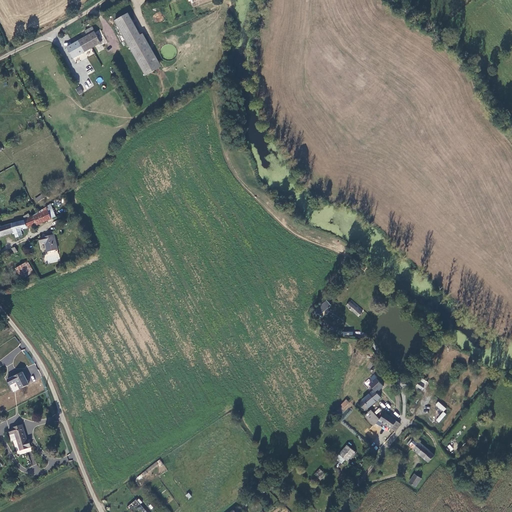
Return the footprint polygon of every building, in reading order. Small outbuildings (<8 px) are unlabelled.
[(116,23),(146,77),(159,70),(129,15),(116,23)] [(101,44),(95,33),(92,27),(85,31),(88,37),(68,48),(74,59),(101,44)] [(80,86),(75,89),(79,95),(83,92),(80,86)] [(47,197),(45,194),(36,199),(38,203),(47,197)] [(34,218),(37,225),(38,227),(52,220),(48,211),(34,218)] [(14,234),(16,239),(23,237),(21,232),(28,229),(37,225),(34,218),(25,222),(18,223),(11,225),(14,234)] [(0,228),(0,238),(14,234),(11,225),(1,228),(0,228)] [(43,239),(40,240),(41,245),(43,245),(46,248),(48,257),(50,256),(50,254),(58,252),(55,238),(48,238),(45,237),(43,239)] [(34,273),(27,263),(15,270),(22,281),(34,273)] [(315,309),(316,310),(318,312),(328,304),(325,301),(315,309)] [(358,316),(362,313),(350,302),(347,306),(358,316)] [(318,312),(316,310),(313,312),(318,319),(321,316),(318,312)] [(384,378),(377,370),(371,376),(378,383),(384,378)] [(29,387),(23,375),(14,379),(18,387),(16,388),(18,393),(29,387)] [(365,411),(381,398),(374,390),(359,403),(365,411)] [(338,407),(344,412),(352,405),(346,399),(338,407)] [(435,405),(443,412),(446,408),(438,402),(435,405)] [(384,413),(380,407),(373,411),(378,418),(384,413)] [(371,411),(364,417),(373,427),(379,420),(371,411)] [(439,423),(446,414),(442,411),(436,421),(439,423)] [(384,424),(395,431),(401,424),(385,413),(379,420),(373,427),(373,428),(378,431),(384,424)] [(30,448),(28,440),(26,441),(22,426),(13,428),(13,429),(10,430),(11,434),(15,433),(18,444),(20,451),(30,448)] [(405,441),(414,449),(419,442),(410,434),(405,441)] [(435,455),(419,442),(414,449),(429,462),(435,455)] [(355,451),(348,445),(339,454),(347,461),(355,451)] [(320,481),(327,475),(320,468),(314,474),(320,481)] [(139,480),(147,473),(145,470),(137,478),(139,480)] [(422,478),(415,473),(409,482),(416,487),(422,478)] [(133,511),(135,508),(139,511),(143,504),(134,499),(129,509),(133,511)]
